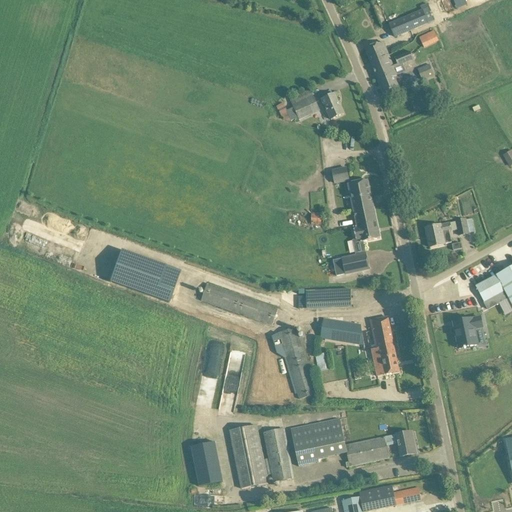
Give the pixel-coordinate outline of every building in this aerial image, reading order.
[(395,37),(429,23),(424,10),(390,24),(395,37)] [(420,38),(424,48),(439,41),(434,31),(420,38)] [(383,64),(391,61),(383,42),(366,50),(371,63),(381,59),(383,64)] [(384,95),(393,91),(399,89),(394,78),(397,76),(394,68),(414,60),(411,52),(395,59),(397,64),(393,66),(391,61),(383,64),(381,59),(371,63),(384,95)] [(430,64),(418,69),(422,81),(435,76),(430,64)] [(428,89),(417,93),(420,102),(431,97),(428,89)] [(331,120),(335,119),(344,114),(335,94),(322,100),(331,120)] [(319,111),(313,97),(286,109),(283,103),(276,106),(284,121),(285,120),(291,121),(292,122),(295,120),(296,123),(300,122),(299,121),(319,111)] [(511,150),(503,156),(510,167),(511,165),(511,150)] [(336,184),(349,181),(347,168),(333,171),(336,184)] [(376,222),(374,210),(368,180),(349,184),(357,226),(376,222)] [(324,214),(312,213),(312,226),(323,226),(324,214)] [(469,233),(474,232),(472,219),(466,220),(456,222),(441,226),(441,225),(426,228),(430,248),(452,243),(449,232),(458,230),(459,236),(469,234),(469,233)] [(357,226),(355,227),(356,230),(354,230),(356,240),(360,239),(361,243),(380,239),(376,222),(357,226)] [(121,250),(110,282),(169,303),(181,271),(121,250)] [(346,277),(370,272),(367,256),(343,261),(346,277)] [(511,267),(476,287),(488,310),(509,299),(511,305),(511,267)] [(272,326),(278,309),(208,284),(202,301),(272,326)] [(298,297),(299,309),(352,307),(351,290),(306,292),(306,297),(298,297)] [(377,377),(399,373),(388,318),(371,321),(377,349),(371,350),(377,377)] [(460,349),(464,348),(464,349),(466,348),(477,346),(474,330),(483,328),(481,318),(472,320),(472,319),(454,323),(460,349)] [(361,326),(351,324),(324,320),(321,338),(364,346),(361,326)] [(316,395),(296,328),(280,333),(299,400),(316,395)] [(330,368),(327,352),(316,355),(319,371),(330,368)] [(341,418),(291,429),(295,446),(298,463),(299,467),(319,463),(318,459),(347,453),(350,467),(379,461),(389,459),(385,438),(375,440),(347,446),(344,436),(341,418)] [(271,468),(267,469),(258,426),(229,431),(241,490),(270,484),(268,475),(272,474),(274,483),(294,479),(284,430),(264,433),(271,468)] [(410,433),(397,436),(401,457),(416,454),(415,445),(413,446),(410,433)] [(212,442),(187,447),(196,487),(221,482),(212,442)] [(365,492),(359,493),(360,498),(361,498),(363,511),(368,511),(369,511),(376,510),(396,506),(396,505),(394,494),(392,486),(382,488),(365,492)] [(360,498),(343,502),(344,511),(363,511),(361,498),(360,498)]
